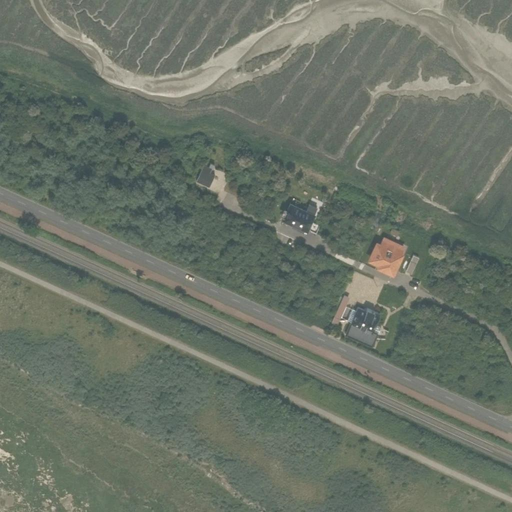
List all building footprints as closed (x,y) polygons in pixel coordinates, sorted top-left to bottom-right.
[(203,166),(195,183),(210,189),(215,176),(210,174),(212,170),(203,166)] [(317,196),(294,185),(291,192),(315,202),(317,196)] [(318,215),(291,203),(283,220),(292,224),(291,228),(308,236),(318,215)] [(380,245),(377,243),(369,260),(378,264),(375,268),(391,275),(392,272),(396,273),(406,250),(382,240),(380,245)] [(418,260),(412,257),(405,273),(411,276),(418,260)] [(350,301),(340,297),(328,324),(338,328),(350,301)] [(381,317),(358,307),(346,336),(374,348),(382,328),(377,326),(381,317)]
